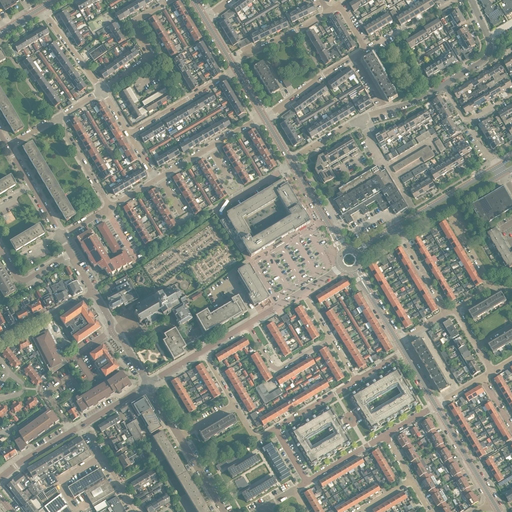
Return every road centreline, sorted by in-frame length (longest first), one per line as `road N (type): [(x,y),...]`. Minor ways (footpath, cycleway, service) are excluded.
road 1 (residential): [(70,431),(49,391),(70,377),(79,387),(89,381),(75,355),(110,333)]
road 2 (residential): [(101,90),(146,58),(133,22),(170,0)]
road 3 (residential): [(128,133),(235,70)]
road 4 (residential): [(454,308),(492,286),(452,220)]
